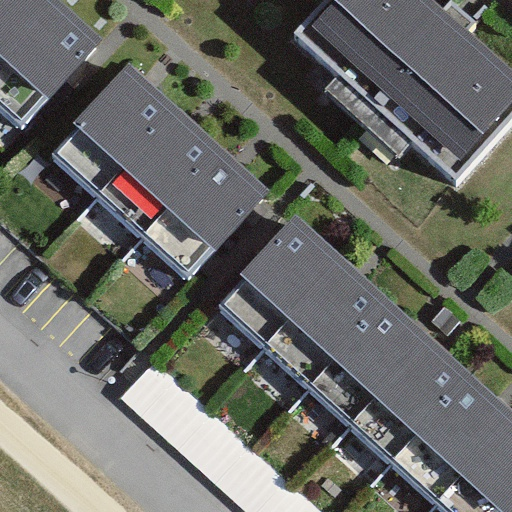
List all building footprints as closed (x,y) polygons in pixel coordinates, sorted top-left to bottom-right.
[(39,0),(0,0),(0,123),(18,140),(61,92),(97,52),(40,1),(39,0)] [(511,88),(455,36),(415,0),(333,0),(290,48),(452,196),(511,130),(511,88)] [(146,92),(133,80),(51,168),(184,291),(266,203),(233,173),(191,134),(146,92)] [(355,285),(296,231),(216,318),(431,511),(511,511),(511,426),(497,413),(441,362),(409,333),(355,285)] [(243,435),(150,365),(124,400),(217,469),(243,435)]
